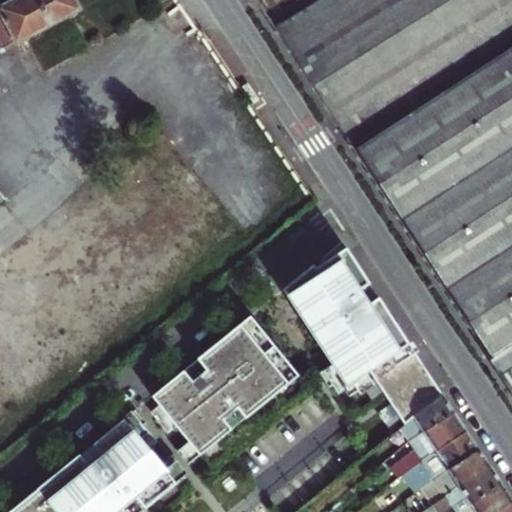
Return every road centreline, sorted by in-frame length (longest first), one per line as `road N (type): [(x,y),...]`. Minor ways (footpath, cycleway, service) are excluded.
road 1 (residential): [(0,484),(351,201)]
road 2 (residential): [(351,201),(511,446)]
road 3 (residential): [(221,0),(351,201)]
road 4 (unknown): [(227,9),(56,133)]
road 5 (unknown): [(56,133),(44,194),(0,251)]
